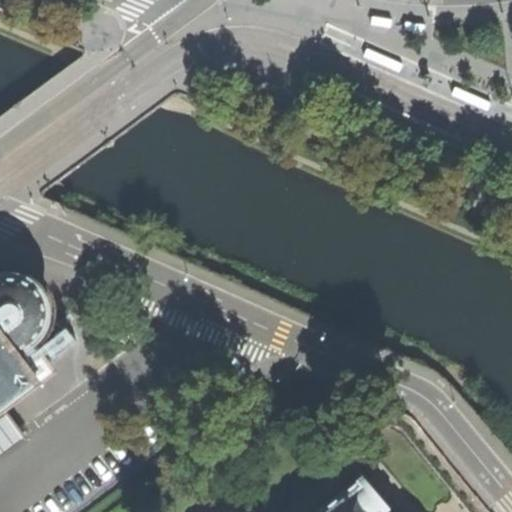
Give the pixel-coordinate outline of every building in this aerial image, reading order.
[(391,23),(392,20),(372,17),(371,24),(385,26),(391,27),(391,23)] [(425,26),(425,23),(405,22),(404,29),(419,30),(425,30),(425,26)] [(364,53),(363,56),(399,72),(402,64),(398,62),(366,49),(364,53)] [(452,91),(451,95),(487,110),(491,103),(486,100),(454,87),(452,91)] [(54,368),(37,344),(34,340),(42,332),(46,333),(49,328),(45,326),(47,321),(48,315),(52,315),(53,308),(49,308),(48,303),(47,297),(50,295),(48,290),(44,290),(41,286),(37,281),(39,278),(35,275),(32,277),(27,274),(22,272),(22,268),(16,267),(16,270),(10,269),(3,270),(3,266),(0,266),(0,407),(38,380),(54,368)] [(8,412),(0,417),(0,454),(26,436),(8,412)] [(388,511),(385,507),(386,506),(361,476),(317,511),(388,511)]
